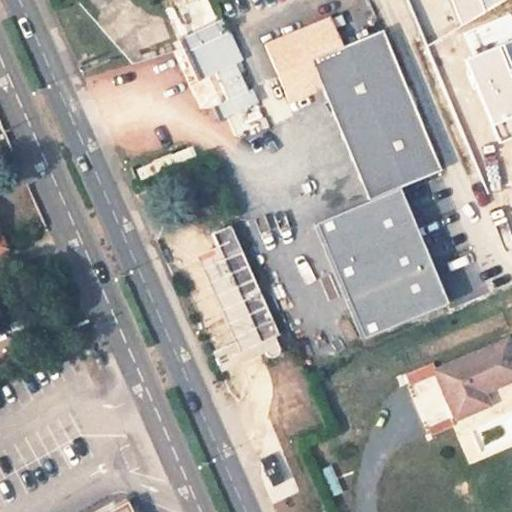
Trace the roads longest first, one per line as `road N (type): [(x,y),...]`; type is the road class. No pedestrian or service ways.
road 1 (primary): [(242,511),(16,0)]
road 2 (primary): [(0,55),(201,511)]
road 3 (unknown): [(87,105),(146,102),(198,124),(259,176),(322,268)]
